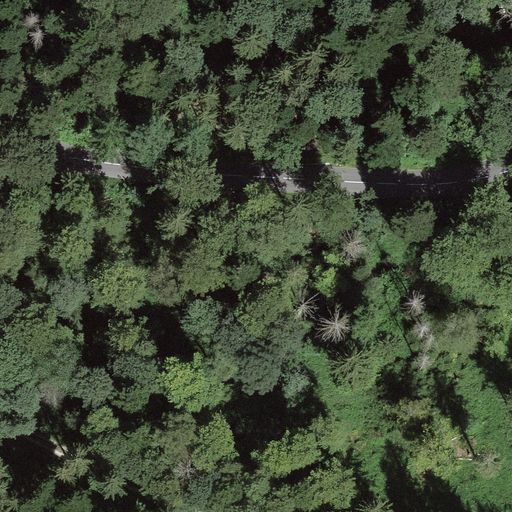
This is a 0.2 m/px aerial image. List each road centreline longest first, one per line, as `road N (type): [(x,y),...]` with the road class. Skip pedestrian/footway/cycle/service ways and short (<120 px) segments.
road 1 (tertiary): [(0,150),(363,183),(445,181),(511,167)]
road 2 (track): [(183,511),(0,424)]
